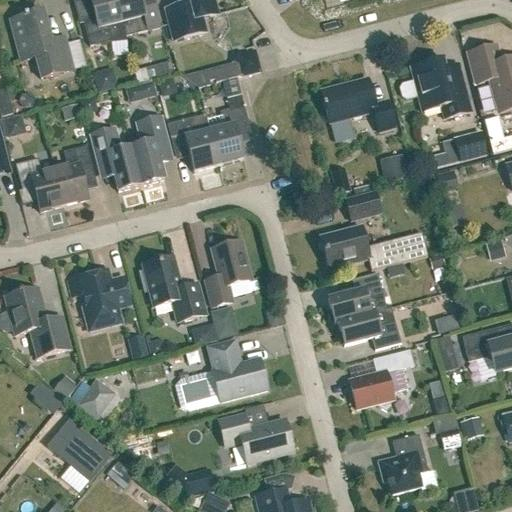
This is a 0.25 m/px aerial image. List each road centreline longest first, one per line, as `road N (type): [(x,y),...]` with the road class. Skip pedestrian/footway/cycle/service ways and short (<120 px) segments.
road 1 (residential): [(346,511),(266,212),(242,201),(0,262)]
road 2 (residential): [(511,16),(481,7),(310,50),(282,42),(252,0)]
